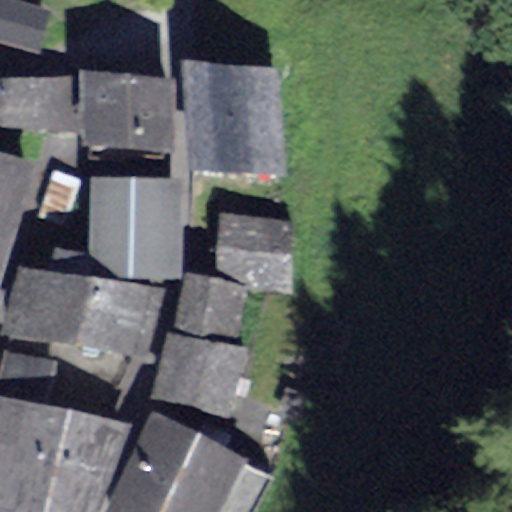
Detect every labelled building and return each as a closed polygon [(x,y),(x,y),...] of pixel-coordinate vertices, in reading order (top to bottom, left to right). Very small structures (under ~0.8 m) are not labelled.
[(43,20),(0,4),(0,38),(33,49),(43,20)] [(274,82),(198,84),(200,174),(277,172),(274,82)] [(167,95),(91,91),(88,149),(164,152),(167,95)] [(54,98),(0,92),(0,125),(51,130),(54,98)] [(171,178),(172,153),(103,151),(103,176),(171,178)] [(0,172),(0,267),(31,184),(0,172)] [(172,196),(99,197),(100,281),(173,280),(172,196)] [(287,227),(226,224),(224,256),(285,260),(287,227)] [(283,289),(285,260),(224,256),(222,285),(283,289)] [(154,307),(23,283),(13,338),(144,362),(154,307)] [(192,292),(182,344),(232,353),(242,302),(192,292)] [(230,419),(242,355),(232,353),(182,344),(172,342),(160,406),(230,419)] [(13,366),(4,418),(44,425),(54,374),(13,366)] [(0,511),(4,511),(85,511),(110,438),(44,425),(4,418),(0,436),(0,511)] [(216,511),(235,474),(159,437),(122,511),(216,511)]
